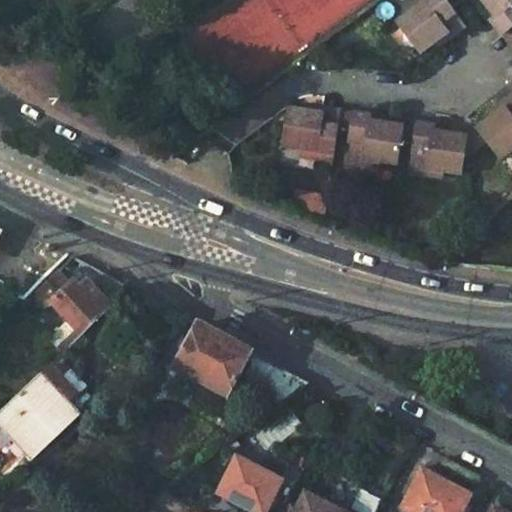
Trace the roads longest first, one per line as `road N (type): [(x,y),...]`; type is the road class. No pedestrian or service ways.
road 1 (primary): [(511,292),(377,266),(183,193)]
road 2 (residential): [(219,318),(511,471)]
road 3 (primary): [(211,273),(427,323),(511,333)]
road 4 (primary): [(183,193),(7,108)]
road 5 (residential): [(138,0),(7,108)]
road 6 (primary): [(0,187),(138,249)]
